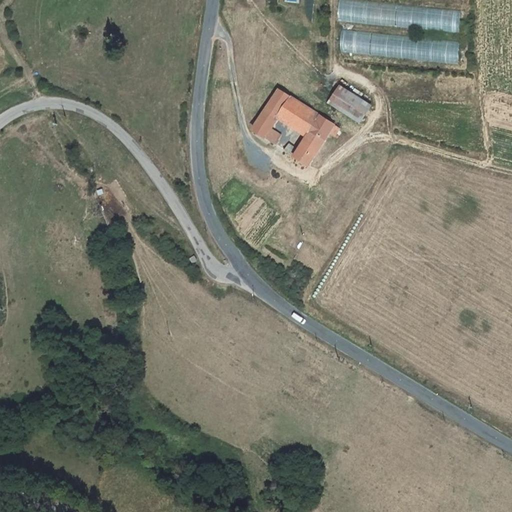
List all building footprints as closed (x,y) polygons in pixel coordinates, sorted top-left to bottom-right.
[(355,0),(339,0),(337,21),(459,32),(461,10),(355,0)] [(340,55),(458,61),(459,39),(341,32),(340,55)] [(342,85),(330,103),(361,124),(373,106),(342,85)] [(281,134),(273,130),(280,119),(293,98),(280,90),(254,132),(275,144),(281,134)] [(314,111),(293,98),(280,119),(309,137),(321,116),(314,111)] [(321,116),(309,137),(301,150),(292,145),(287,153),(308,166),(329,134),(333,137),(339,127),(321,116)]
